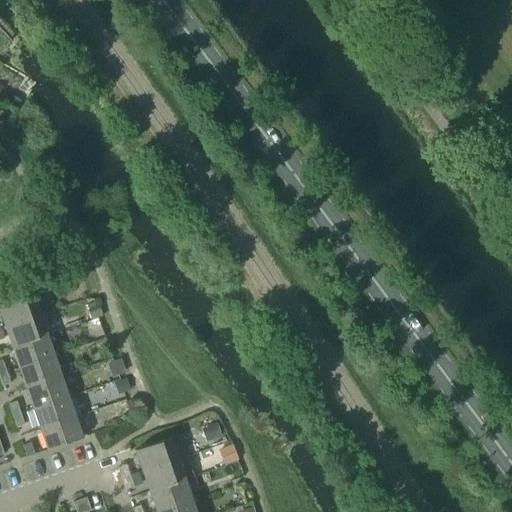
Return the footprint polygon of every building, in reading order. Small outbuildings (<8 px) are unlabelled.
[(19,102),(16,100),(11,97),(8,104),(15,108),(18,104),(19,102)] [(0,315),(4,328),(39,316),(32,295),(0,305),(0,315)] [(52,303),(38,308),(43,321),(57,316),(52,303)] [(102,317),(99,306),(88,310),(91,320),(102,317)] [(39,316),(4,328),(11,348),(46,336),(39,316)] [(53,356),(46,336),(11,348),(18,369),(53,356)] [(53,356),(18,369),(25,389),(60,377),(53,356)] [(124,375),(120,364),(109,368),(113,379),(124,375)] [(10,384),(6,373),(0,374),(0,382),(2,387),(10,384)] [(67,397),(60,377),(25,389),(32,409),(67,397)] [(118,396),(130,391),(126,379),(114,384),(118,396)] [(67,397),(32,409),(39,429),(74,417),(67,397)] [(12,416),(20,414),(16,402),(8,405),(12,416)] [(24,425),(20,414),(12,416),(16,428),(24,425)] [(74,417),(39,429),(46,451),(81,439),(74,417)] [(221,437),(216,425),(202,431),(206,443),(221,437)] [(142,472),(177,460),(170,439),(135,451),(142,472)] [(22,446),(26,458),(34,455),(30,443),(22,446)] [(230,445),(221,448),(227,464),(236,460),(230,445)] [(184,480),(177,460),(142,472),(149,493),(184,480)] [(121,479),(129,477),(126,465),(117,468),(121,479)] [(133,488),(129,477),(121,479),(125,491),(133,488)] [(184,480),(149,493),(155,511),(158,511),(191,501),(184,480)] [(79,500),(82,511),(89,511),(90,511),(86,498),(79,500)] [(82,511),(79,500),(72,503),(75,511),(82,511)] [(194,511),(191,501),(158,511),(194,511)]
